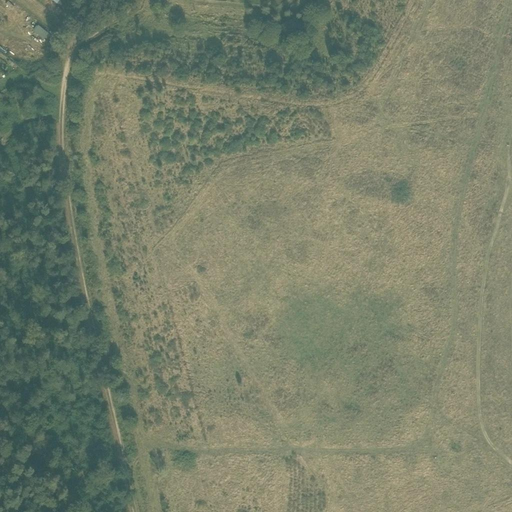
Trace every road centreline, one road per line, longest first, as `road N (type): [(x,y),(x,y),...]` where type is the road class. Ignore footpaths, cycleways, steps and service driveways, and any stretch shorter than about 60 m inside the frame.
road 1 (track): [(73,46),(61,114),(66,196),(133,511)]
road 2 (track): [(90,511),(0,413)]
